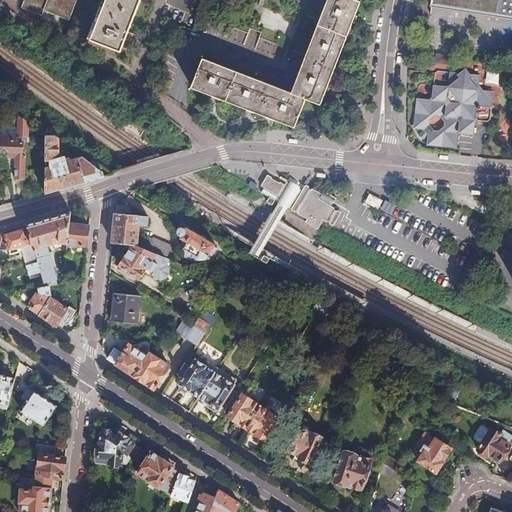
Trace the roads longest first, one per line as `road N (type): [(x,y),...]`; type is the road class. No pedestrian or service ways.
road 1 (tertiary): [(106,188),(222,152),(367,163)]
road 2 (secondary): [(87,376),(298,511)]
road 3 (residential): [(87,376),(106,188)]
road 4 (residential): [(70,511),(87,376)]
road 5 (tertiary): [(388,165),(511,177)]
